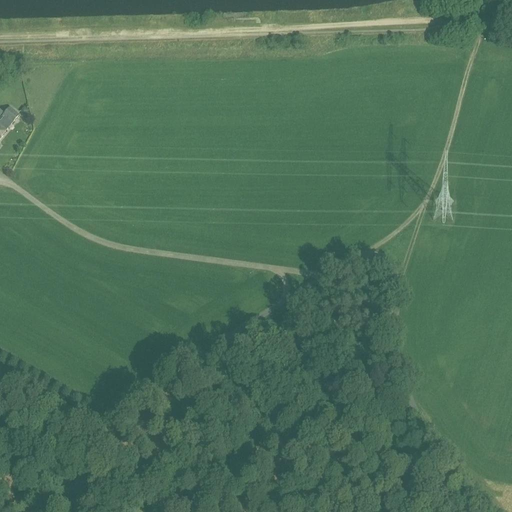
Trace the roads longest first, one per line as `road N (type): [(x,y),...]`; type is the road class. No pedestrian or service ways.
road 1 (unclassified): [(58,511),(137,403),(255,316),(370,254),(397,280),(396,359),(414,407),(479,511)]
road 2 (track): [(452,19),(0,35)]
road 3 (track): [(427,200),(482,21)]
road 4 (track): [(0,364),(113,430)]
